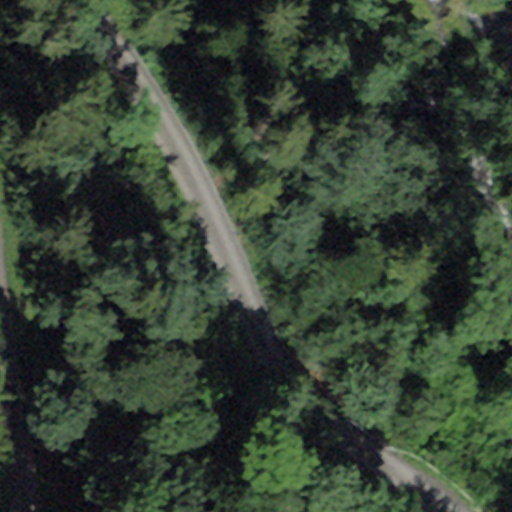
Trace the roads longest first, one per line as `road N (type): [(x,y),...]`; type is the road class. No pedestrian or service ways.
road 1 (track): [(95,0),(204,189),(237,281),(306,411),(441,511)]
road 2 (track): [(24,511),(0,352)]
